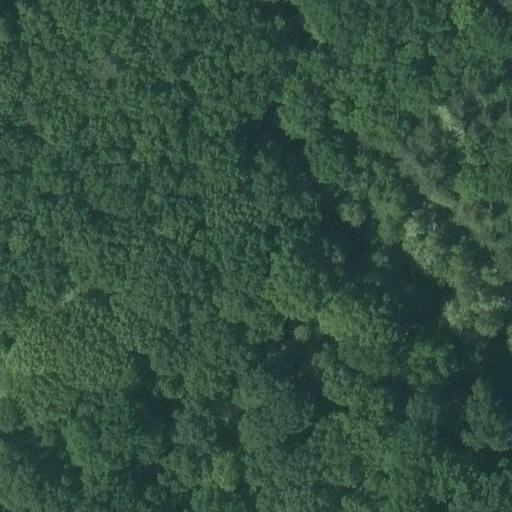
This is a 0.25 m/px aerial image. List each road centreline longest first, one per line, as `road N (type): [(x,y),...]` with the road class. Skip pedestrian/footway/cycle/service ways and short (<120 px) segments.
road 1 (track): [(511,26),(382,138),(51,382),(0,429)]
road 2 (track): [(511,272),(465,220),(420,198),(382,138)]
